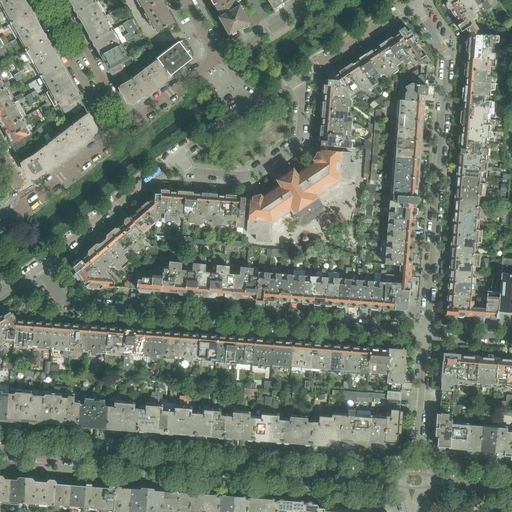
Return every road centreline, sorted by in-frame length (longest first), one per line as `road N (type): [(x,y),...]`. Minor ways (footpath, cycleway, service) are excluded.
road 1 (residential): [(425,332),(73,304),(39,267)]
road 2 (residential): [(0,450),(392,480)]
road 3 (residential): [(425,332),(446,54),(412,2)]
road 4 (residential): [(296,78),(297,141),(253,173),(191,172),(177,154)]
road 5 (residential): [(177,154),(39,267)]
road 6 (residential): [(36,0),(113,136)]
road 7 (residential): [(127,125),(57,0)]
road 8 (residential): [(296,78),(177,154)]
road 9 (residential): [(412,2),(296,78)]
road 10 (residential): [(416,453),(425,332)]
